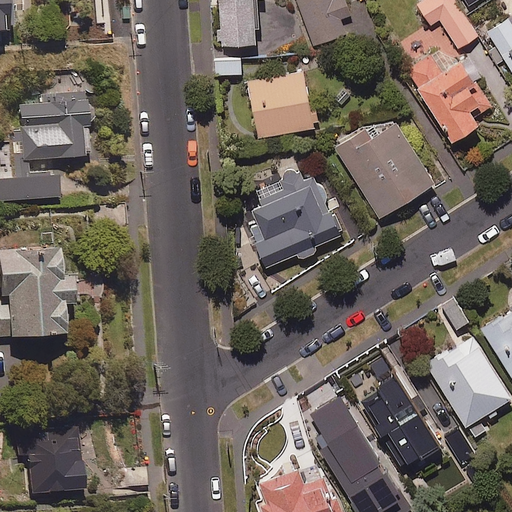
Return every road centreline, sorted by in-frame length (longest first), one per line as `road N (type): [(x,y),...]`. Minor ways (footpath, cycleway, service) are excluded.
road 1 (residential): [(160,0),(189,383)]
road 2 (residential): [(189,383),(227,379),(511,198)]
road 3 (residential): [(189,383),(198,511)]
